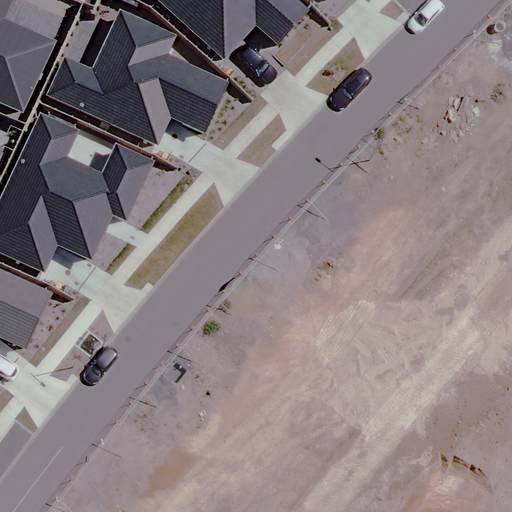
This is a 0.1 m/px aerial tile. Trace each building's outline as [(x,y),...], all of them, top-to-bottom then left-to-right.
[(13,0),(0,0),(0,106),(21,115),(51,46),(3,24),(13,0)] [(156,0),(224,61),(255,27),(277,47),(306,15),(289,0),(156,0)] [(63,61),(46,99),(156,147),(168,120),(205,136),(226,87),(165,60),(174,40),(120,16),(94,75),(63,61)] [(75,135),(39,119),(0,207),(0,254),(43,274),(55,248),(89,263),(109,217),(124,223),(151,163),(117,149),(104,178),(64,161),(75,135)] [(51,298),(0,273),(0,337),(26,350),(51,298)]
